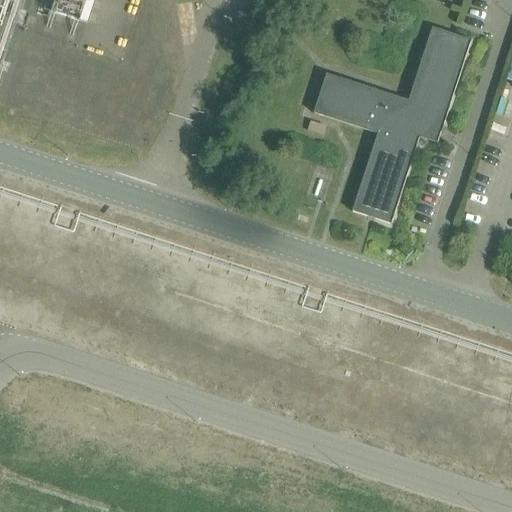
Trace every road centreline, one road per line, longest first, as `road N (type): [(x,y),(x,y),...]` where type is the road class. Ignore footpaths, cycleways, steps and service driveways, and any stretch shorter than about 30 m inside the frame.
road 1 (unknown): [(414,290),(506,0)]
road 2 (unknown): [(467,308),(511,173)]
